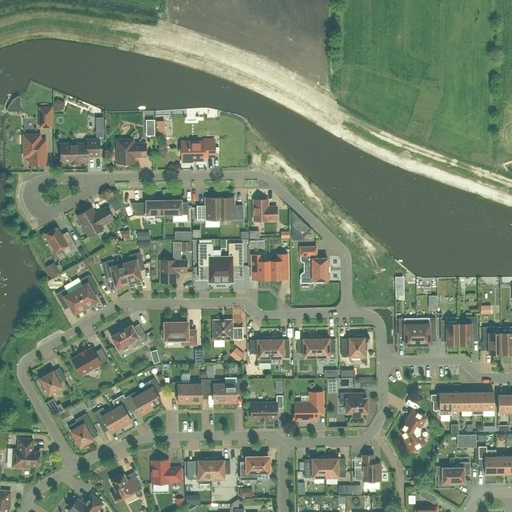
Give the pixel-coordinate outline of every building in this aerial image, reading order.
[(65,103),(58,100),(54,102),(55,111),(62,110),(63,109),(65,103)] [(53,128),(53,107),(39,107),(39,128),(53,128)] [(158,121),(159,135),(167,134),(166,121),(158,121)] [(40,139),(40,134),(29,134),(29,144),(23,144),(24,156),(29,156),(29,165),(41,164),(41,159),(46,159),(45,139),(40,139)] [(133,143),(133,139),(117,139),(117,163),(133,163),(133,155),(137,155),(137,156),(145,156),(145,143),(133,143)] [(99,156),(99,140),(86,140),(87,143),(60,143),(61,162),(88,162),(87,156),(99,156)] [(214,156),(214,140),(203,140),(203,143),(195,143),(194,141),(189,142),(188,143),(188,146),(187,146),(186,148),(181,148),(181,162),(192,161),(192,160),(204,160),(204,156),(214,156)] [(167,156),(167,148),(157,148),(158,156),(167,156)] [(161,217),(164,217),(163,197),(157,198),(157,200),(145,200),(145,203),(131,203),(135,215),(155,215),(155,217),(161,217)] [(163,197),(164,217),(166,217),(172,217),(172,215),(172,214),(188,214),(188,202),(181,202),(181,199),(170,199),(170,197),(163,197)] [(220,219),(219,197),(205,197),(205,205),(196,205),(197,220),(220,219)] [(219,197),(220,219),(243,219),(242,205),(233,205),(233,197),(219,197)] [(267,207),(267,199),(253,199),(254,220),(268,220),(277,219),(276,206),(267,207)] [(113,218),(106,207),(98,211),(99,212),(95,214),(91,207),(77,216),(89,236),(103,228),(101,225),(113,218)] [(312,230),(291,210),(293,241),(302,241),(312,230)] [(63,238),(57,227),(45,234),(51,244),(50,246),(52,250),(54,250),(55,252),(62,248),(65,253),(76,247),(69,234),(63,238)] [(124,238),(124,241),(133,240),(132,235),(130,236),(129,230),(120,231),(121,238),(124,238)] [(150,232),(137,232),(137,240),(150,240),(150,232)] [(190,250),(190,242),(181,242),(181,250),(190,250)] [(198,244),(198,266),(208,266),(209,282),(213,282),(213,283),(221,283),(220,257),(220,250),(212,250),(212,243),(198,244)] [(220,257),(221,283),(228,283),(228,281),(233,281),(232,266),(243,266),(242,243),(228,243),(228,257),(220,257)] [(316,255),(316,247),(300,247),(300,255),(307,255),(307,262),(312,262),(312,265),(303,265),(303,272),(312,272),(312,280),(317,280),(317,282),(323,282),(323,280),(327,280),(327,258),(316,258),(316,255)] [(123,263),(128,283),(142,280),(138,268),(144,266),(140,252),(129,255),(131,261),(123,263)] [(252,279),(270,279),(269,261),(262,261),(262,254),(251,254),(252,279)] [(269,261),(270,279),(288,278),(287,254),(276,254),(276,260),(269,261)] [(128,283),(123,263),(115,265),(113,259),(101,263),(105,277),(112,275),(115,287),(128,283)] [(187,272),(186,260),(160,260),(160,282),(176,282),(176,272),(187,272)] [(83,285),(75,289),(86,307),(98,301),(92,290),(97,287),(89,274),(80,280),(83,285)] [(74,314),(86,307),(75,289),(68,294),(65,288),(55,294),(63,307),(68,304),(74,314)] [(493,313),(493,305),(482,306),(482,314),(493,313)] [(458,323),(459,344),(471,344),(471,332),(477,332),(476,316),(466,317),(466,321),(458,321),(458,323)] [(404,345),(417,345),(416,324),(409,324),(409,318),(398,318),(398,333),(404,333),(404,345)] [(416,324),(417,345),(429,345),(429,333),(435,333),(435,318),(423,318),(423,324),(416,324)] [(232,327),(232,319),(212,319),(213,339),(243,339),(242,327),(232,327)] [(446,344),(459,344),(458,323),(446,323),(446,320),(440,320),(440,333),(446,332),(446,344)] [(187,330),(187,322),(164,322),(164,330),(161,330),(161,338),(164,338),(164,340),(182,340),(182,344),(196,344),(195,330),(187,330)] [(148,339),(139,324),(132,327),(131,325),(123,330),(122,328),(118,331),(119,332),(111,337),(118,349),(129,342),(133,348),(148,339)] [(488,353),(501,353),(500,333),(500,326),(482,327),(482,342),(488,342),(488,353)] [(508,332),(500,333),(501,353),(511,353),(511,326),(508,326),(508,332)] [(364,344),(364,335),(354,335),(354,338),(341,338),(341,356),(364,356),(364,350),(366,350),(366,344),(364,344)] [(277,336),(270,337),(270,363),(271,363),(270,358),(289,357),(289,339),(277,339),(277,336)] [(316,357),(315,336),(308,336),(308,339),(297,339),(297,353),(303,352),(303,357),(316,357)] [(323,336),(315,336),(316,357),(335,357),(335,338),(323,339),(323,336)] [(257,363),(270,363),(270,337),(262,337),(262,340),(249,340),(249,353),(257,353),(257,363)] [(94,352),(92,348),(72,359),(81,375),(108,359),(101,348),(94,352)] [(243,354),(235,348),(229,355),(237,362),(243,354)] [(66,379),(59,367),(48,374),(47,371),(38,376),(43,384),(41,385),(44,390),(46,389),(49,394),(62,387),(60,383),(66,379)] [(148,390),(142,393),(151,408),(161,402),(156,393),(161,390),(154,378),(144,384),(148,390)] [(201,391),(207,391),(207,379),(201,379),(201,384),(189,384),(189,402),(201,402),(201,391)] [(213,402),(225,401),(225,384),(218,384),(218,379),(207,379),(207,391),(213,391),(213,402)] [(225,384),(225,401),(237,401),(236,391),(242,391),(242,379),(236,379),(236,383),(225,384)] [(189,384),(189,382),(171,382),(171,392),(177,392),(178,402),(189,402),(189,384)] [(141,414),(151,408),(142,393),(137,396),(135,392),(124,397),(127,402),(131,408),(136,405),(141,414)] [(323,411),(322,392),(309,392),(309,402),(294,402),(294,414),(293,414),(293,420),(316,419),(316,411),(323,411)] [(362,398),(362,392),(339,393),(340,404),(346,404),(346,412),(352,412),(352,417),(360,417),(360,412),(367,412),(366,398),(362,398)] [(451,415),(451,410),(451,392),(439,393),(439,398),(433,398),(433,410),(439,410),(439,415),(451,415)] [(461,392),(451,392),(451,410),(461,410),(461,392)] [(471,392),(461,392),(461,410),(471,410),(471,392)] [(483,392),(471,392),(471,410),(471,414),(483,414),(483,409),(483,392)] [(483,392),(483,409),(494,409),(494,392),(483,392)] [(498,412),(509,412),(509,394),(498,395),(498,412)] [(126,411),(131,408),(127,402),(124,397),(123,395),(112,402),(115,406),(110,408),(121,426),(131,420),(126,411)] [(283,408),(282,395),(276,395),(276,402),(251,403),(251,419),(277,419),(277,408),(283,408)] [(110,432),(121,426),(110,408),(105,411),(103,407),(93,413),(100,426),(105,423),(110,432)] [(425,417),(412,410),(401,431),(412,450),(424,443),(419,435),(420,432),(420,430),(420,428),(419,427),(425,417)] [(93,426),(86,413),(75,419),(76,422),(68,426),(73,434),(71,435),(71,438),(72,440),(74,441),(76,440),(80,447),(81,446),(82,447),(84,447),(87,446),(89,445),(90,443),(92,441),(91,440),(93,439),(87,429),(93,426)] [(477,434),(467,434),(467,447),(477,447),(477,434)] [(498,436),(497,444),(506,445),(507,437),(498,436)] [(33,439),(19,438),(18,449),(13,449),(12,465),(32,466),(32,465),(39,466),(40,452),(32,451),(33,439)] [(495,473),(495,456),(486,456),(486,446),(478,446),(478,458),(484,458),(484,474),(495,473)] [(373,463),(373,455),(362,455),(362,467),(354,467),(354,480),(362,480),(362,481),(380,480),(380,463),(373,463)] [(325,477),(324,456),(317,456),(317,459),(304,459),(304,477),(325,477)] [(332,456),(324,456),(325,477),(345,477),(345,458),(332,459),(332,456)] [(495,473),(506,473),(506,456),(495,456),(495,473)] [(203,461),(187,461),(188,479),(198,479),(198,484),(211,483),(210,457),(203,458),(203,461)] [(210,457),(211,483),(211,479),(224,478),(224,474),(230,474),(229,460),(218,460),(218,457),(210,457)] [(268,471),(268,457),(246,457),(246,461),(239,461),(240,479),(257,479),(269,479),(268,471)] [(168,469),(168,460),(152,460),(152,483),(168,483),(168,480),(180,480),(180,468),(170,468),(170,469),(168,469)] [(436,466),(436,476),(438,476),(438,486),(450,485),(450,482),(450,483),(455,482),(463,482),(463,474),(469,474),(469,462),(460,462),(460,467),(443,467),(443,466),(436,466)] [(127,481),(123,474),(111,480),(116,491),(112,493),(115,501),(132,493),(132,491),(135,489),(136,491),(142,488),(135,475),(129,478),(130,480),(127,481)] [(0,484),(0,483),(0,511),(8,511),(9,507),(10,501),(9,501),(10,491),(0,490),(0,484)] [(361,494),(361,485),(353,485),(353,494),(361,494)] [(251,497),(251,489),(238,489),(239,498),(251,497)] [(438,498),(423,489),(419,495),(434,504),(438,498)] [(95,511),(102,504),(91,495),(83,505),(77,499),(76,501),(74,500),(71,504),(72,505),(68,511),(69,511),(95,511)] [(194,495),(186,495),(186,504),(194,504),(194,495)] [(299,498),(299,510),(311,509),(310,497),(299,498)] [(184,498),(176,498),(176,508),(184,507),(184,498)]
